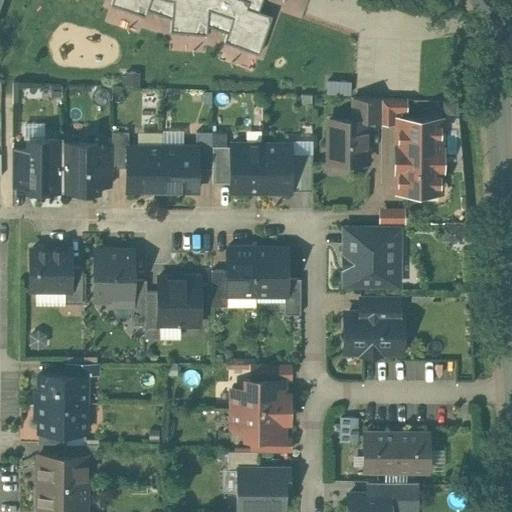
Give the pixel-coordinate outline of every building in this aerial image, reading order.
[(262,0),(111,0),(110,3),(146,16),(148,9),(171,17),(170,30),(207,34),(208,25),(227,32),(224,40),(259,53),(273,15),(259,10),(262,0)] [(326,77),(326,90),(351,91),(351,78),(326,77)] [(381,97),(353,96),(353,118),(367,118),(366,121),(381,121),(381,97)] [(405,98),(381,97),(381,121),(393,122),(393,110),(405,110),(405,98)] [(441,98),(406,99),(406,112),(441,112),(441,98)] [(353,118),(329,118),(329,159),(366,160),(366,121),(367,118),(353,118)] [(439,119),(399,119),(399,147),(396,148),(396,168),(398,168),(398,188),(439,189),(439,168),(442,168),(442,148),(439,148),(439,119)] [(98,142),(63,142),(63,130),(62,138),(62,188),(98,188),(98,183),(98,147),(98,142)] [(112,147),(98,147),(98,183),(112,183),(112,166),(112,130),(112,147)] [(128,131),(112,130),(112,166),(127,167),(127,145),(128,145),(128,131)] [(212,131),(196,131),(196,145),(197,145),(197,167),(212,167),(212,145),(212,131)] [(62,138),(28,138),(28,148),(28,184),(28,188),(62,188),(62,138)] [(262,142),(231,142),(231,145),(231,181),(231,190),(262,190),(262,142)] [(290,142),(262,142),(262,190),(290,190),(290,188),(290,153),(290,142)] [(128,145),(127,145),(127,167),(127,189),(162,189),(162,145),(128,145)] [(196,145),(162,145),(162,189),(197,189),(197,167),(197,145),(196,145)] [(231,145),(212,145),(212,167),(212,181),(231,181),(231,145)] [(28,148),(12,148),(12,184),(28,184),(28,148)] [(312,153),(290,153),(290,188),(312,188),(312,153)] [(397,228),(345,227),(345,242),(397,242),(397,228)] [(397,242),(345,242),(345,281),(388,282),(388,273),(397,273),(397,242)] [(257,246),(227,246),(227,269),(227,293),(256,293),(257,246)] [(286,246),(257,246),(256,293),(285,293),(286,293),(286,277),(286,246)] [(69,248),(31,248),(31,288),(65,288),(69,288),(69,266),(69,248)] [(133,249),(94,248),(94,297),(131,298),(130,298),(130,296),(131,296),(131,279),(132,278),(133,249)] [(69,266),(69,288),(65,288),(64,302),(82,302),(82,266),(69,266)] [(227,269),(211,269),(211,304),(227,305),(227,293),(227,269)] [(183,277),(171,277),(171,275),(159,275),(158,290),(158,323),(159,323),(199,323),(199,275),(183,275),(183,277)] [(300,277),(286,277),(286,293),(285,293),(284,313),(300,313),(300,277)] [(132,278),(131,279),(131,296),(130,296),(130,298),(131,298),(130,324),(144,324),(145,324),(145,290),(146,290),(146,279),(132,278)] [(146,290),(145,290),(145,324),(144,324),(144,336),(159,336),(159,323),(158,323),(158,290),(146,290)] [(399,294),(360,293),(360,311),(398,312),(399,294)] [(360,311),(344,311),(344,350),(362,350),(362,353),(379,353),(379,350),(401,350),(402,312),(398,312),(360,311)] [(97,362),(67,362),(67,374),(87,374),(97,374),(97,362)] [(268,362),(252,362),(252,378),(268,378),(268,362)] [(67,374),(38,374),(38,402),(86,402),(87,374),(67,374)] [(252,378),(245,378),(245,387),(231,387),(231,406),(288,406),(288,392),(283,392),(283,378),(268,378),(252,378)] [(86,402),(38,402),(38,430),(66,430),(86,430),(86,402)] [(288,406),(231,406),(231,425),(245,425),(245,435),(268,435),(283,435),(283,420),(288,420),(288,406)] [(356,417),(341,417),(341,439),(356,440),(356,417)] [(66,430),(38,430),(38,443),(64,443),(66,443),(66,430)] [(428,433),(364,432),(364,468),(428,469),(428,433)] [(268,435),(252,435),(252,450),(258,450),(268,450),(268,435)] [(66,443),(64,443),(64,455),(86,455),(86,456),(98,456),(98,443),(66,443)] [(252,450),(228,450),(227,468),(238,468),(238,466),(258,467),(258,450),(252,450)] [(64,455),(38,455),(38,483),(86,484),(86,456),(86,455),(64,455)] [(258,467),(238,466),(238,468),(238,491),(237,491),(236,507),(238,507),(238,508),(283,509),(283,485),(288,485),(288,467),(258,467)] [(416,481),(387,481),(387,493),(407,493),(407,495),(416,495),(416,481)] [(86,484),(38,483),(37,511),(85,511),(86,484)] [(387,493),(348,492),(348,511),(347,511),(388,511),(389,510),(407,510),(407,495),(407,493),(387,493)]
